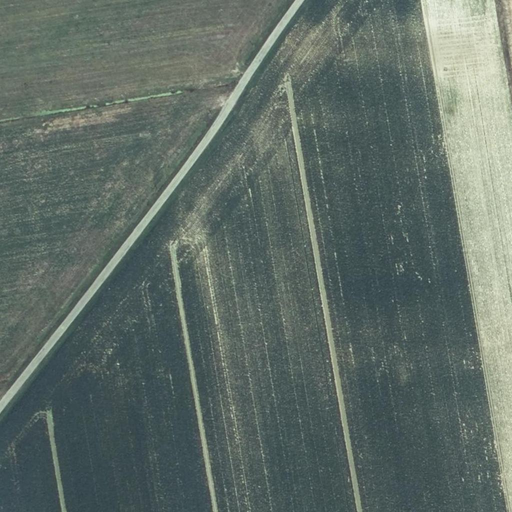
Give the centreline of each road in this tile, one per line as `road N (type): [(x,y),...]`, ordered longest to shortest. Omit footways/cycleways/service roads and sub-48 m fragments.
road 1 (unclassified): [(297,0),(124,248),(0,403)]
road 2 (track): [(250,65),(271,99),(311,307),(364,511)]
